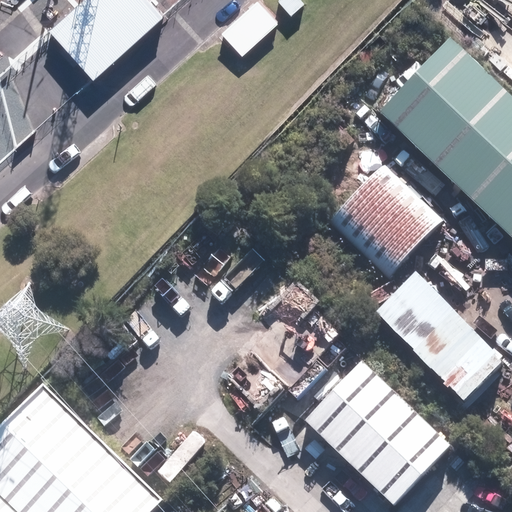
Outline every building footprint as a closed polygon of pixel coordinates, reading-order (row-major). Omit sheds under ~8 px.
[(77,59),(90,74),(159,13),(147,0),(76,0),(48,25),(63,43),(57,49),(71,64),(77,59)] [(305,4),(300,0),(279,0),(277,1),(291,16),(305,4)] [(222,34),(242,56),(276,24),(256,2),(222,34)] [(511,106),(457,54),(382,133),(511,255),(511,106)] [(445,230),(386,174),(316,249),(375,304),(445,230)] [(511,361),(430,270),(402,295),(486,388),(511,364),(511,361)] [(172,297),(157,302),(171,339),(186,333),(172,297)] [(319,358),(289,387),(301,399),(331,370),(319,358)] [(393,511),(448,454),(360,370),(298,436),(378,511),(393,511)] [(166,511),(175,503),(52,388),(0,442),(0,511),(166,511)] [(200,428),(159,470),(173,483),(213,440),(200,428)]
